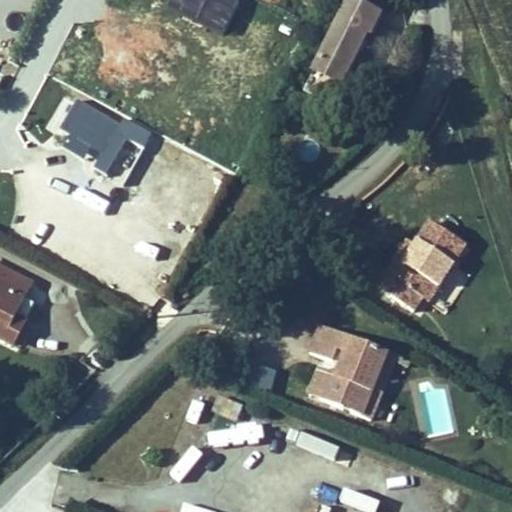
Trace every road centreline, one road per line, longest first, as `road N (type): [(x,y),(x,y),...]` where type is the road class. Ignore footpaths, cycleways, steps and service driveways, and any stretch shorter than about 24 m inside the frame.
road 1 (residential): [(437,0),(433,68),(416,112),(388,150),(209,297),(0,498)]
road 2 (unknown): [(65,0),(3,116)]
